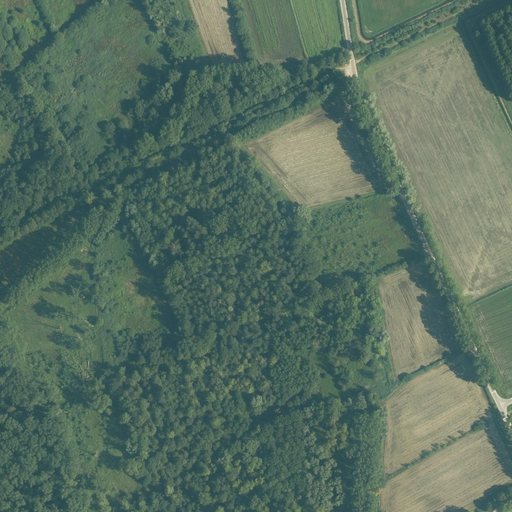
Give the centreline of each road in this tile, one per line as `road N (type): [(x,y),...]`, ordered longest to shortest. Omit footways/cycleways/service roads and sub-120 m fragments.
road 1 (track): [(490,0),(0,232)]
road 2 (unclassified): [(502,405),(362,108),(342,0)]
road 3 (track): [(354,75),(133,182),(80,247),(0,312)]
road 4 (track): [(0,217),(158,140),(203,81),(304,70),(349,49)]
